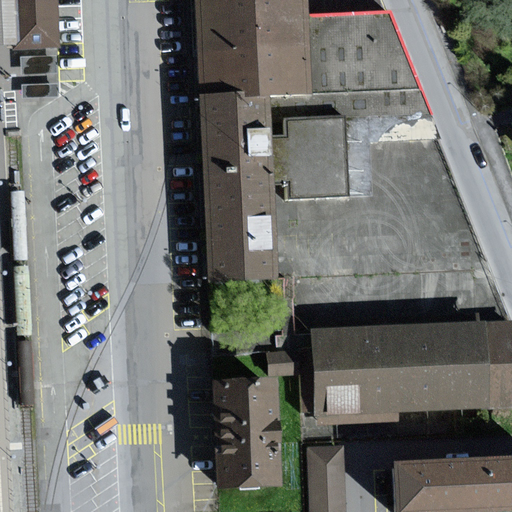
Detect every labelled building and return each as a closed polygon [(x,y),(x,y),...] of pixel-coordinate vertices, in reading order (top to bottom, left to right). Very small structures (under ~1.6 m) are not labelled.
[(0,0),(0,45),(22,45),(20,0),(0,0)] [(20,0),(22,45),(59,44),(57,0),(20,0)] [(345,119),(428,117),(390,12),(304,18),(303,0),(195,0),(199,94),(267,98),(272,185),(285,183),(286,200),(346,195),(345,119)] [(212,279),(277,275),(272,185),(267,98),(199,94),(204,159),(210,249),(212,279)] [(511,342),(511,324),(318,332),(322,415),(511,406),(511,342)] [(293,346),(266,348),(268,372),(294,370),(293,346)] [(277,382),(219,384),(223,486),(281,484),(277,382)] [(339,511),(338,451),(300,451),(301,511),(339,511)] [(433,461),(393,462),(394,511),(493,511),(511,511),(511,456),(485,458),(433,461)]
